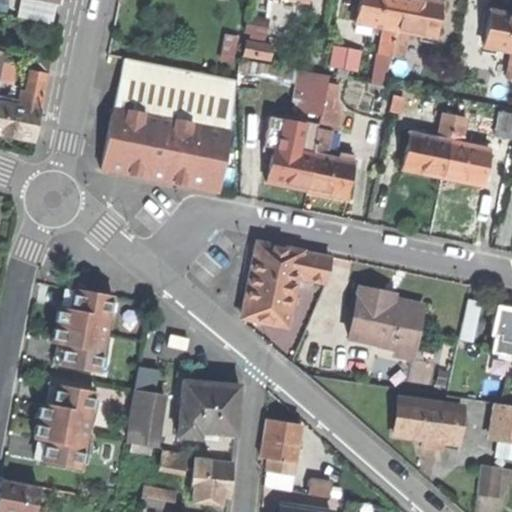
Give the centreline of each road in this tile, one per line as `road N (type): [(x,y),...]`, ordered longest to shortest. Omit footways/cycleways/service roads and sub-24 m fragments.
road 1 (residential): [(146,264),(193,222),(221,219),(511,277)]
road 2 (residential): [(436,511),(254,352)]
road 3 (residential): [(0,396),(27,249),(54,197)]
road 4 (residential): [(54,197),(94,0)]
road 5 (residential): [(239,511),(254,352)]
road 6 (residential): [(254,352),(146,264)]
